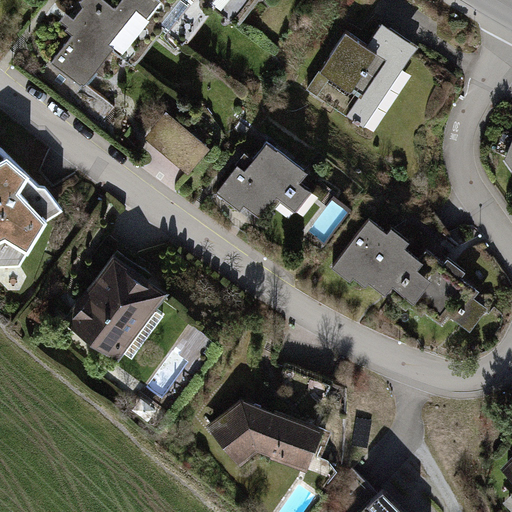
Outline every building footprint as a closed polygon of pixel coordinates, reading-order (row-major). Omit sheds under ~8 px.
[(73,32),(51,60),(82,82),(114,38),(136,54),(160,21),(182,39),(208,3),(234,23),(248,0),(80,0),(83,4),(73,16),(65,11),(60,17),(68,24),(66,27),(73,32)] [(420,42),(383,17),(367,41),(346,28),(307,87),(363,125),(420,42)] [(210,145),(163,106),(141,132),(188,171),(210,145)] [(511,127),(499,152),(511,169),(511,127)] [(267,136),(253,155),(244,148),(217,189),(239,208),(243,202),(260,214),(275,193),(295,205),(309,185),(299,177),(306,166),(267,136)] [(0,266),(18,268),(45,220),(63,209),(3,144),(0,142),(0,266)] [(490,298),(371,211),(331,264),(381,300),(389,289),(438,325),(451,308),(471,323),(490,298)] [(165,286),(109,245),(59,314),(115,354),(165,286)] [(316,419),(239,392),(209,436),(245,464),(257,449),(303,465),(316,419)] [(511,455),(500,466),(511,478),(511,455)] [(409,511),(383,486),(356,511),(409,511)]
